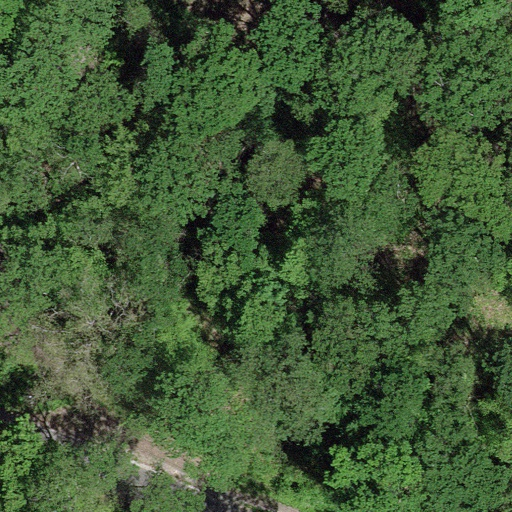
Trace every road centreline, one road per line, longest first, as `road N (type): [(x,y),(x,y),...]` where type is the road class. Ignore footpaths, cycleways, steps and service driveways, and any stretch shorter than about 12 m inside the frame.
road 1 (track): [(117,0),(43,154),(0,278)]
road 2 (unclassified): [(0,439),(111,474),(190,511)]
